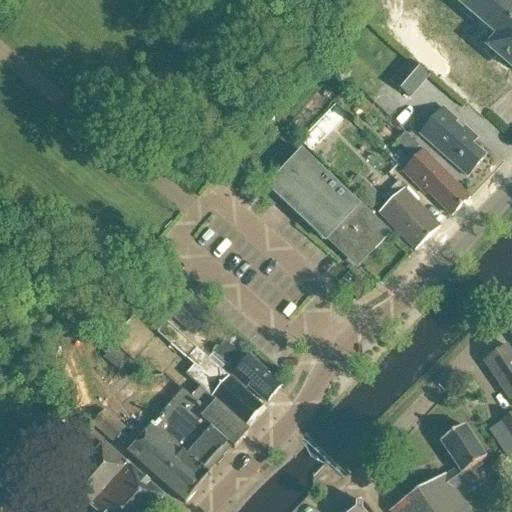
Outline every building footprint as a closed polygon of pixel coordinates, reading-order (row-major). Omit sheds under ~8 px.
[(450,0),(474,19),(499,41),(489,52),(511,71),(511,3),(507,0),(450,0)] [(331,51),(342,39),(331,31),(321,43),(331,51)] [(411,101),(429,79),(411,63),(392,85),(411,101)] [(420,138),(467,180),(485,160),(472,148),(477,142),(465,132),(463,134),(454,127),(456,124),(443,112),(420,138)] [(418,150),(404,136),(396,145),(410,159),(418,150)] [(354,265),(386,231),(360,206),(356,210),(334,189),(337,186),(303,153),(268,189),(303,222),(302,223),(323,243),(327,239),(354,265)] [(470,202),(457,190),(424,155),(404,175),(417,189),(426,198),(429,195),(452,218),(470,202)] [(419,206),(398,185),(384,200),(390,206),(380,216),(416,253),(441,230),(419,206)] [(210,318),(189,300),(180,310),(201,328),(210,318)] [(96,330),(110,344),(136,317),(122,303),(96,330)] [(264,411),(230,380),(229,381),(167,326),(159,335),(173,348),(196,368),(187,379),(202,392),(245,431),(264,411)] [(268,405),(282,389),(250,360),(247,363),(226,344),(216,355),(236,374),(233,378),(247,391),(250,386),(257,392),(255,394),(268,405)] [(511,406),(511,355),(508,349),(485,365),(511,406)] [(127,364),(113,353),(105,362),(120,373),(127,364)] [(229,447),(234,452),(250,435),(247,433),(245,431),(202,392),(187,379),(178,388),(181,391),(202,410),(198,413),(204,418),(200,423),(205,428),(228,448),(229,447)] [(228,448),(205,428),(200,423),(204,418),(198,413),(202,410),(181,391),(173,399),(177,402),(130,454),(134,457),(132,459),(185,506),(197,493),(200,489),(194,484),(198,480),(199,480),(204,475),(207,473),(205,472),(212,464),(213,465),(213,464),(218,468),(224,461),(219,457),(220,457),(219,456),(226,449),(227,449),(228,448)] [(96,430),(114,445),(127,431),(109,415),(96,430)] [(511,443),(511,416),(500,425),(511,443)] [(459,471),(455,473),(447,479),(445,477),(392,511),(468,511),(455,493),(468,484),(464,477),(486,462),(464,429),(441,445),(459,471)] [(106,446),(82,473),(69,487),(96,511),(151,511),(164,499),(106,446)] [(42,489),(35,500),(51,511),(53,511),(61,502),(42,489)] [(32,511),(14,496),(3,508),(7,511),(32,511)]
